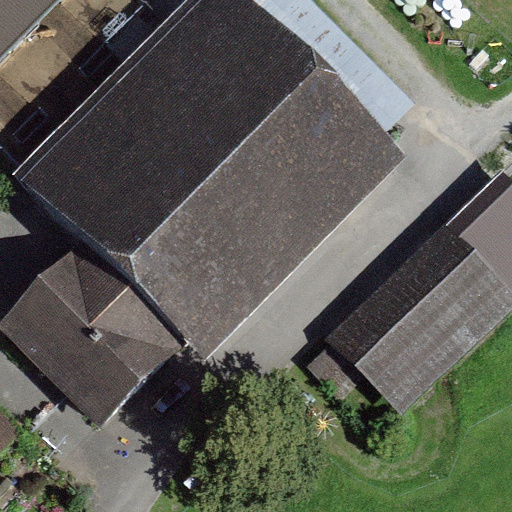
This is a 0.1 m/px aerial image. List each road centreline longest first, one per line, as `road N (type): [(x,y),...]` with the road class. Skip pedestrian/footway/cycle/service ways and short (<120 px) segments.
road 1 (track): [(511,114),(210,401)]
road 2 (track): [(483,141),(337,0)]
road 3 (unclassified): [(210,401),(130,511)]
